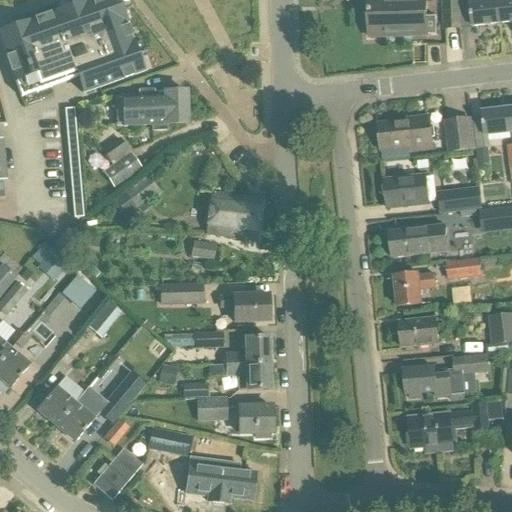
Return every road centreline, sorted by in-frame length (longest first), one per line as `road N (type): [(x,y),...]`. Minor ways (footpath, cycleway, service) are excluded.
road 1 (residential): [(379,500),(334,94)]
road 2 (residential): [(301,511),(285,173)]
road 3 (residential): [(511,73),(334,94)]
road 4 (residential): [(285,173),(246,146),(184,65)]
road 5 (residential): [(511,503),(379,500)]
